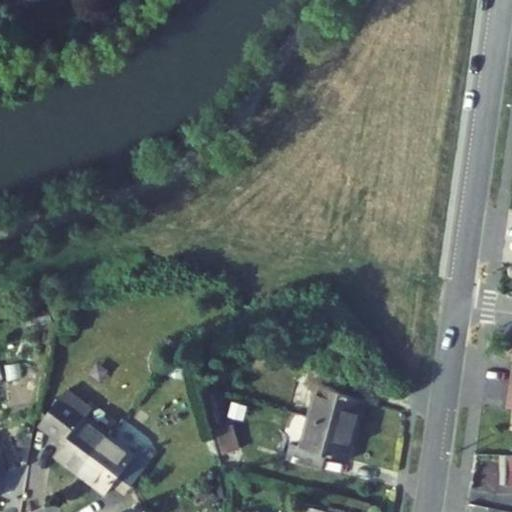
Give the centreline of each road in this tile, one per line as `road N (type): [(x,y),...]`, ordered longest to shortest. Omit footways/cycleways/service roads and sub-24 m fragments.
road 1 (residential): [(502,0),(459,303)]
road 2 (residential): [(459,303),(429,511)]
